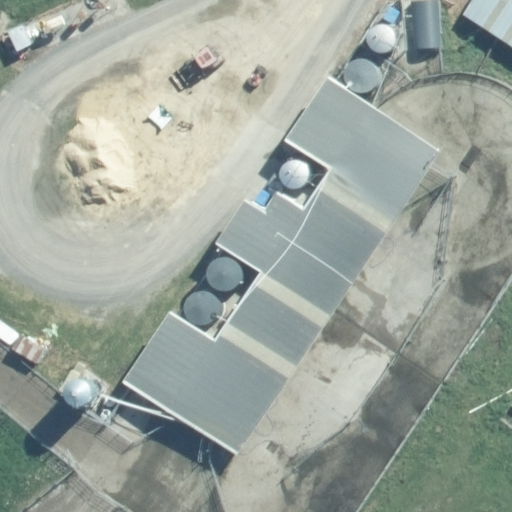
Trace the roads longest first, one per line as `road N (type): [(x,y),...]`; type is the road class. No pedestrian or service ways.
road 1 (track): [(358,0),(179,242),(132,263),(89,261),(40,236),(14,191),(20,127),(47,85),(104,48),(232,0)]
road 2 (track): [(0,352),(200,511)]
